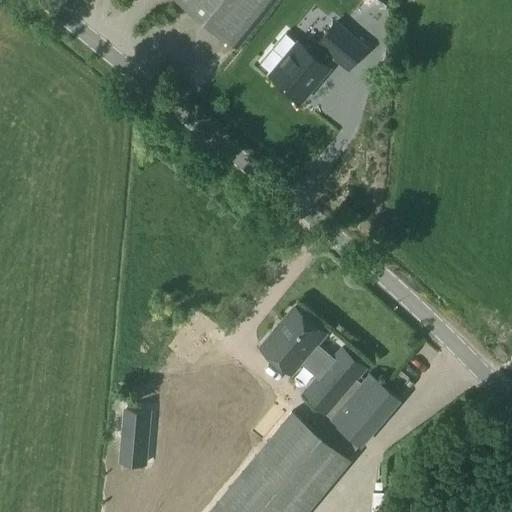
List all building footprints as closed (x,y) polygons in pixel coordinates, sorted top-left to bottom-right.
[(179,0),(237,47),(275,0),(179,0)] [(328,68),(316,58),(322,50),(348,72),(367,49),(334,21),(314,44),(315,45),(309,53),(297,43),(271,75),(297,97),(313,77),(317,80),(328,68)] [(293,309),(260,349),(290,375),(323,335),(293,309)] [(331,359),(300,396),(325,416),(329,411),(354,381),(355,380),(331,359)] [(354,381),(329,411),(334,415),(330,421),(357,443),(396,397),(369,374),(360,384),(356,381),(355,380),(354,381)] [(209,511),(305,511),(349,460),(291,412),(290,413),(276,402),(253,431),(266,442),(209,511)] [(138,472),(142,429),(120,427),(116,470),(138,472)]
